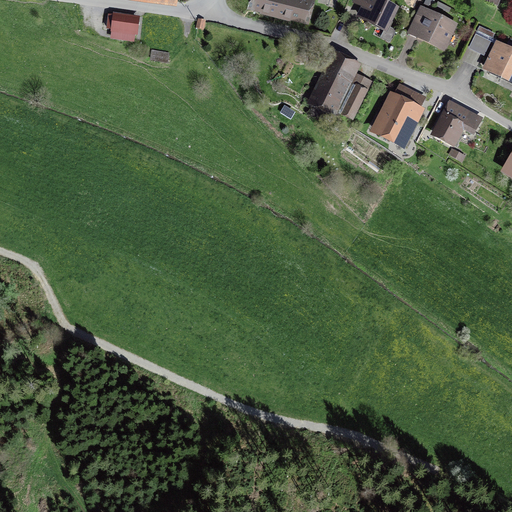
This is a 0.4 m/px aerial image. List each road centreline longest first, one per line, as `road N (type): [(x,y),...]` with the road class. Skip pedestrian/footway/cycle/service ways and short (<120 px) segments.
road 1 (track): [(0,247),(42,277),(69,327),(196,391),(271,417),(375,435),(511,511)]
road 2 (residential): [(199,14),(326,43),(480,108)]
road 3 (unclassified): [(75,0),(199,14)]
